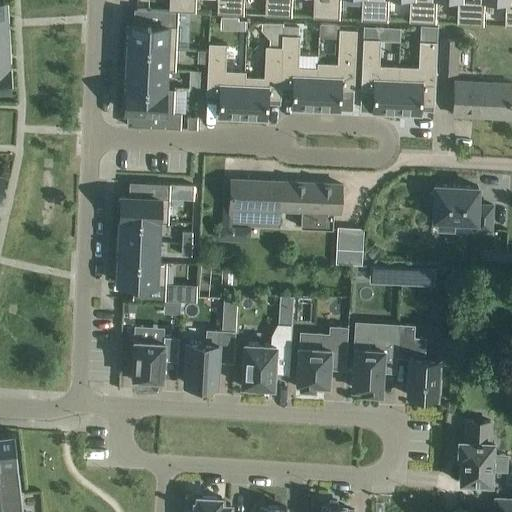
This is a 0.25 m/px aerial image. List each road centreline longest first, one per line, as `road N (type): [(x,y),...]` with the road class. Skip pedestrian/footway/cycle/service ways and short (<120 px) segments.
road 1 (residential): [(122,405),(373,419),(388,435),(390,454),(372,475),(163,463)]
road 2 (residential): [(89,138),(79,393)]
road 3 (residential): [(89,138),(281,142)]
road 4 (residential): [(385,154),(388,131),(369,123),(296,122),(281,142)]
road 5 (residential): [(96,0),(89,138)]
road 6 (residential): [(511,166),(385,154)]
